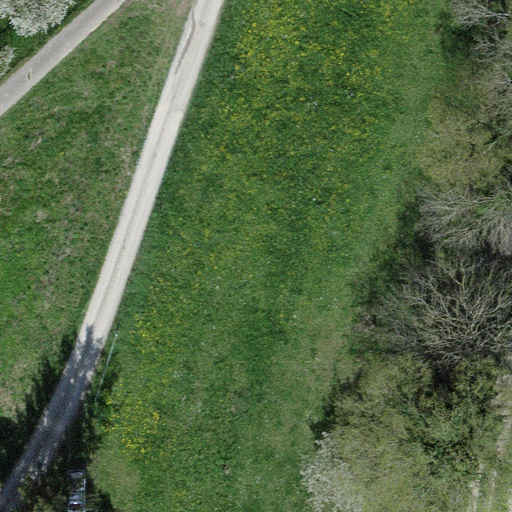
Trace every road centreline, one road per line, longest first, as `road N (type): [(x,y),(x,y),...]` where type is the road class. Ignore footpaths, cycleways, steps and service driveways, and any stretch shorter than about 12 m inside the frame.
road 1 (track): [(215,0),(95,369),(0,500)]
road 2 (track): [(0,102),(113,0)]
